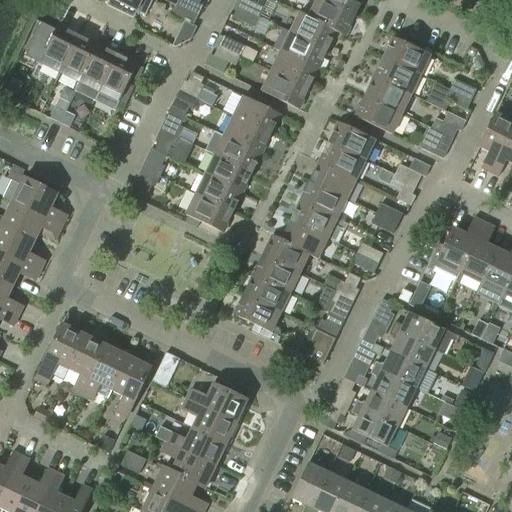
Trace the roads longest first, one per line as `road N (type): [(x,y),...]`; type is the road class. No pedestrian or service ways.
road 1 (residential): [(437,181),(458,163),(508,59),(396,0)]
road 2 (residential): [(296,397),(322,392),(437,181)]
road 3 (residential): [(296,397),(59,288)]
road 4 (residential): [(104,189),(117,181),(181,58)]
road 5 (residential): [(0,417),(59,288)]
road 6 (residential): [(240,511),(296,397)]
road 7 (residential): [(181,58),(76,7),(80,0)]
